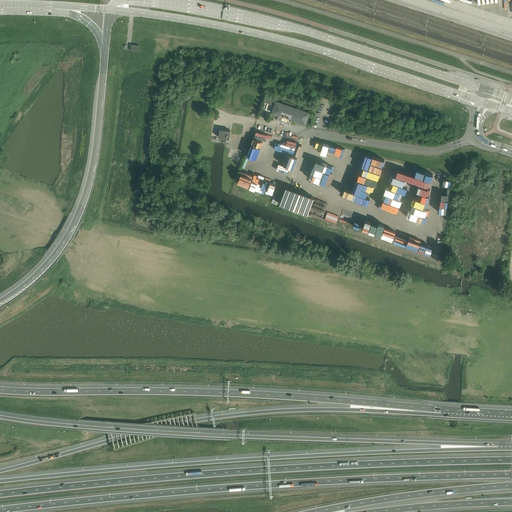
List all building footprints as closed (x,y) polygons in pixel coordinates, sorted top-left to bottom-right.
[(281,116),(283,117),(290,119),(290,120),(291,120),(302,123),(302,124),(303,124),(305,125),(306,122),(307,122),(306,121),(308,117),(309,117),(308,116),(309,114),(306,113),(307,112),(306,112),(306,113),(295,109),(295,108),(294,108),(294,109),(292,108),(292,107),(287,105),(286,106),(284,105),(285,105),(284,104),(284,105),(279,104),(280,103),(279,103),(276,102),(275,105),(274,105),(275,106),(274,110),(273,110),(273,111),(273,113),(275,114),(275,115),(276,114),(280,116),(280,117),(281,116)] [(191,133),(192,124),(196,124),(196,127),(205,129),(206,122),(202,122),(202,121),(200,120),(200,121),(188,120),(186,132),(191,133)] [(219,138),(229,139),(236,140),(237,133),(230,132),(230,131),(220,129),(219,138)] [(254,141),(275,146),(277,137),(256,132),(254,141)] [(289,156),(287,161),(295,163),(298,151),(293,150),(291,156),(289,156)] [(311,183),(335,189),(337,184),(340,185),(343,172),(330,168),(328,174),(322,172),(321,178),(313,176),(311,183)] [(269,182),(270,180),(241,171),(238,183),(266,192),(266,194),(277,198),(281,186),(269,182)] [(422,181),(420,180),(410,218),(413,219),(415,213),(421,214),(428,187),(424,186),(426,181),(431,182),(433,176),(424,174),(422,181)] [(279,197),(291,201),(294,191),(283,187),(279,197)] [(292,203),(298,205),(301,193),(295,191),(292,203)] [(434,213),(433,226),(430,226),(430,232),(445,233),(446,214),(434,213)] [(360,215),(355,227),(367,231),(372,220),(360,215)] [(375,234),(387,238),(390,228),(379,224),(375,234)] [(391,228),(388,240),(399,243),(402,231),(391,228)] [(406,245),(412,247),(416,236),(410,235),(407,243),(403,242),(405,237),(406,238),(407,235),(404,234),(400,244),(405,245),(406,245)] [(418,249),(421,238),(417,237),(413,248),(418,249)] [(425,251),(428,242),(423,240),(419,250),(425,251)]
